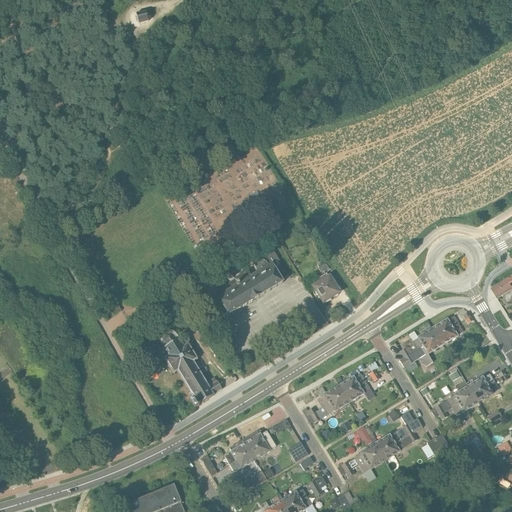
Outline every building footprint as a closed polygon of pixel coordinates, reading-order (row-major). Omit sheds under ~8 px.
[(139,24),(149,22),(151,18),(150,13),(146,10),(136,13),(139,24)] [(193,295),(212,326),(283,282),(281,280),(288,275),(272,249),(264,254),(270,264),(268,265),(265,260),(255,267),(258,271),(251,276),(248,271),(225,285),(221,278),(193,295)] [(325,272),(330,269),(325,260),(317,265),(321,272),(323,270),(325,272)] [(327,276),(326,273),(317,278),(319,281),(312,285),(323,303),(339,293),(328,275),(327,276)] [(507,304),(511,300),(511,292),(506,282),(492,290),(498,300),(502,297),(507,304)] [(313,335),(329,325),(316,304),(300,314),(313,335)] [(113,316),(121,311),(117,305),(109,310),(113,316)] [(8,316),(0,321),(0,352),(29,393),(51,377),(8,316)] [(437,338),(458,325),(454,317),(447,321),(447,320),(432,330),(437,338)] [(437,338),(443,347),(458,337),(457,336),(458,335),(459,338),(462,336),(460,334),(463,332),(458,325),(437,338)] [(184,345),(177,334),(175,331),(172,330),(168,330),(166,331),(163,332),(161,334),(160,337),(159,340),(160,343),(150,349),(158,363),(164,359),(174,374),(177,372),(192,399),(190,400),(191,402),(191,403),(194,408),(199,405),(199,404),(214,394),(222,390),(215,377),(207,382),(194,361),(198,359),(188,342),(184,345)] [(416,351),(437,338),(432,330),(417,339),(418,339),(413,343),(411,340),(401,346),(403,350),(400,352),(403,358),(416,351)] [(428,356),(443,347),(437,338),(416,351),(403,358),(399,361),(403,369),(404,369),(407,374),(417,368),(414,362),(421,358),(426,367),(433,363),(428,356)] [(344,395),(365,383),(360,375),(357,370),(349,375),(351,379),(338,387),(344,395)] [(375,370),(368,374),(371,379),(377,375),(375,370)] [(460,377),(456,370),(451,374),(455,380),(460,377)] [(377,375),(371,379),(373,383),(380,379),(377,375)] [(473,396),(494,383),(489,375),(482,379),(482,378),(467,387),(473,396)] [(344,395),(348,403),(369,390),(365,383),(344,395)] [(473,396),(478,405),(493,396),(492,395),(499,391),(494,383),(473,396)] [(322,409),(344,395),(338,387),(323,396),(324,397),(317,401),(322,409)] [(451,409),(473,396),(467,387),(452,397),(453,398),(446,401),(441,405),(430,411),(435,419),(439,417),(445,413),(451,409)] [(431,401),(427,394),(422,397),(426,403),(431,401)] [(333,413),(348,403),(344,395),(322,409),(316,413),(306,418),(310,425),(314,422),(315,424),(333,413)] [(463,414),(478,405),(473,396),(451,409),(456,417),(462,413),(463,414)] [(306,418),(316,413),(313,408),(307,412),(306,409),(302,412),(306,418)] [(490,424),(501,418),(498,411),(486,418),(490,424)] [(366,420),(362,413),(358,415),(362,422),(366,420)] [(374,444),(379,454),(413,432),(421,427),(418,421),(414,424),(409,415),(401,420),(406,427),(390,436),(389,435),(374,444)] [(352,430),(349,424),(341,428),(343,433),(352,430)] [(369,437),(372,435),(373,431),(370,425),(364,429),(367,433),(369,437)] [(270,436),(276,433),(273,428),(267,432),(270,436)] [(361,436),(367,433),(364,429),(363,428),(357,432),(359,435),(361,436)] [(245,445),(250,453),(255,462),(270,452),(270,451),(275,447),(266,432),(260,436),(259,436),(258,436),(256,433),(244,441),(246,444),(245,445)] [(413,432),(379,454),(385,462),(400,453),(399,452),(418,440),(413,432)] [(443,452),(449,448),(441,435),(435,439),(443,452)] [(443,452),(435,439),(435,438),(426,443),(435,458),(444,453),(443,452)] [(229,466),(250,453),(245,445),(246,444),(244,441),(229,449),(231,453),(230,454),(224,458),(229,466)] [(358,467),(379,454),(374,444),(358,454),(359,455),(354,459),(358,467)] [(294,462),(307,454),(303,449),(290,456),(294,462)] [(504,466),(511,461),(511,452),(511,453),(511,455),(505,460),(502,462),(504,466)] [(240,472),(255,462),(250,453),(229,466),(233,474),(239,470),(240,472)] [(371,471),(385,462),(379,454),(358,467),(367,481),(375,477),(371,471)] [(202,462),(211,477),(217,474),(212,465),(211,465),(210,462),(210,461),(207,457),(201,460),(202,462)] [(341,477),(346,474),(352,470),(347,463),(337,469),(341,477)] [(507,471),(505,467),(499,470),(503,477),(509,473),(507,471)] [(274,475),(270,469),(263,473),(267,479),(274,475)] [(239,498),(267,481),(262,473),(238,488),(239,498)] [(314,494),(319,491),(327,486),(322,478),(309,486),(314,494)] [(130,502),(122,505),(124,511),(183,511),(172,484),(157,490),(159,493),(131,504),(130,502)] [(286,511),(307,498),(302,490),(296,494),(295,493),(280,502),(286,511)] [(341,496),(349,510),(360,504),(357,497),(352,499),(348,492),(341,496)] [(343,511),(345,511),(349,510),(341,496),(329,503),(333,511),(341,507),(343,511)] [(286,511),(304,511),(306,511),(315,511),(307,498),(286,511)] [(257,511),(283,511),(286,511),(280,502),(278,503),(269,509),(265,503),(260,506),(261,508),(257,511)]
